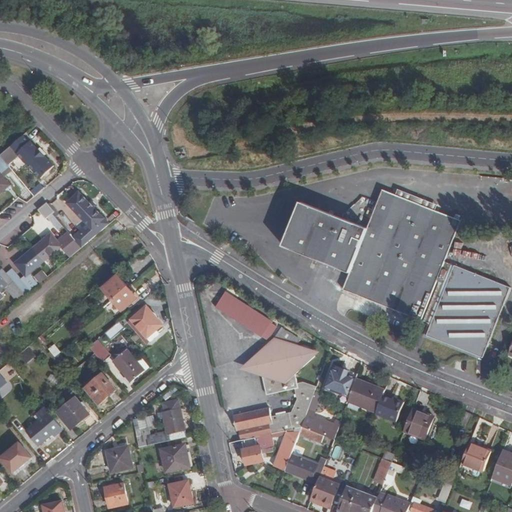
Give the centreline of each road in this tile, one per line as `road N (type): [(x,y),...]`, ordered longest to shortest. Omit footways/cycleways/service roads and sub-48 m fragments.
road 1 (residential): [(191,245),(356,342),(511,408)]
road 2 (unclassified): [(159,180),(235,180),(382,149),(511,160)]
road 3 (motorway): [(192,78),(406,41),(511,32)]
road 4 (residential): [(197,366),(173,374),(74,455)]
road 5 (tertiary): [(120,87),(84,53),(0,26)]
road 6 (tertiary): [(17,52),(64,77),(122,130)]
road 7 (tertiary): [(197,366),(227,492)]
